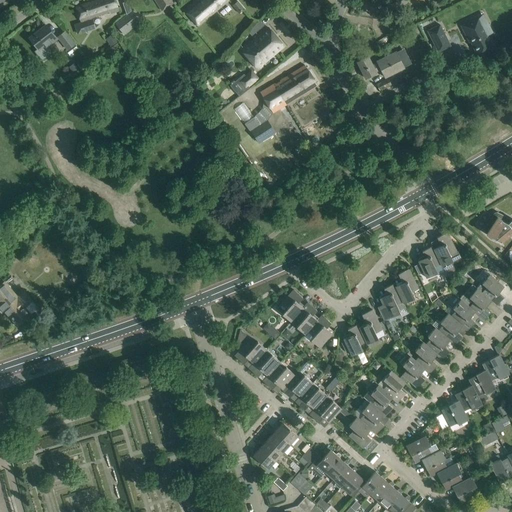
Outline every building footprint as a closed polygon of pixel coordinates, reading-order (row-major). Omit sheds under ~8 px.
[(119,10),(117,4),(115,0),(97,0),(76,7),(80,21),(81,21),(82,23),(75,25),(78,34),(95,28),(92,18),(109,12),(109,13),(119,10)] [(153,0),(161,12),(175,3),(172,0),(153,0)] [(196,0),(184,10),(198,26),(221,6),(229,0),(196,0)] [(239,15),(244,10),(238,3),(233,7),(239,15)] [(133,10),(115,23),(124,34),(134,26),(133,25),(140,20),(133,10)] [(468,37),(476,54),(492,45),(490,41),(487,36),(493,33),(488,24),(482,28),(478,19),(472,22),(470,20),(460,25),(467,38),(468,37)] [(259,20),(249,32),(252,35),(264,25),(259,20)] [(52,33),(46,25),(30,38),(36,46),(38,49),(49,41),(50,43),(56,38),(52,33)] [(434,43),(446,37),(440,25),(427,31),(434,43)] [(241,50),(257,68),(283,45),(268,27),(241,50)] [(65,33),(59,38),(67,50),(74,44),(75,44),(66,32),(65,33)] [(381,49),(394,41),(389,34),(376,41),(381,49)] [(376,73),(375,72),(381,69),(385,77),(404,68),(396,52),(377,61),(378,62),(372,65),(368,57),(357,62),(365,78),(376,73)] [(286,104),(317,85),(304,65),(274,84),(286,104)] [(252,70),(240,80),(246,88),(259,78),(252,70)] [(401,72),(385,80),(376,85),(380,91),(388,86),(404,78),(401,72)] [(286,104),(274,84),(260,92),(273,113),(286,104)] [(269,124),(260,129),(243,103),(237,108),(259,142),(274,132),(269,124)] [(319,138),(320,137),(314,127),(310,129),(311,131),(308,133),(307,131),(304,133),(311,145),(319,138)] [(483,231),(489,236),(500,242),(511,231),(511,219),(509,222),(506,220),(507,220),(504,218),(503,220),(493,215),(483,231)] [(436,237),(441,246),(442,248),(435,251),(441,263),(442,266),(453,261),(450,255),(456,252),(447,232),(436,237)] [(427,260),(420,263),(419,260),(418,261),(426,278),(437,273),(434,267),(441,263),(435,251),(433,246),(422,251),(425,258),(426,258),(427,260)] [(478,259),(474,263),(475,264),(478,267),(480,268),(481,267),(483,264),(484,264),(483,264),(482,263),(478,259)] [(398,274),(402,283),(403,283),(404,285),(397,289),(402,301),(403,302),(414,297),(411,291),(418,288),(408,269),(398,274)] [(489,274),(483,281),(482,282),(486,287),(482,292),(481,292),(489,298),(488,299),(496,306),(504,297),(498,292),(497,292),(495,291),(501,284),(503,287),(503,286),(489,274)] [(5,282),(0,285),(0,306),(17,327),(31,315),(26,309),(33,302),(24,292),(18,297),(5,282)] [(388,297),(382,300),(380,298),(384,307),(389,317),(400,312),(396,304),(402,301),(397,289),(394,283),(384,288),(387,295),(388,297)] [(482,292),(477,288),(469,296),(474,300),(468,306),(472,309),(472,310),(483,320),(491,311),(485,306),(483,304),(488,299),(489,298),(481,292),(482,292)] [(293,289),(290,293),(279,305),(285,311),(282,313),(285,316),(291,321),(295,317),(301,310),(295,305),(297,303),(302,297),(293,289)] [(468,306),(460,299),(453,308),(455,310),(451,315),(460,324),(459,324),(467,331),(475,322),(469,317),(467,315),(472,310),(472,309),(468,306)] [(301,322),(297,326),(305,334),(307,331),(316,323),(315,322),(309,317),(311,315),(312,316),(317,310),(308,302),(301,310),(295,317),(301,322)] [(361,314),(366,324),(366,323),(368,326),(361,329),(360,329),(366,342),(366,341),(367,343),(378,337),(375,331),(381,328),(372,309),(361,314)] [(451,315),(448,313),(441,321),(443,323),(438,329),(447,338),(454,345),(462,336),(457,331),(456,331),(454,330),(459,324),(460,324),(451,315)] [(322,315),(319,319),(315,322),(316,323),(307,331),(313,337),(311,339),(320,347),(332,333),(330,335),(324,330),(326,328),(331,323),(322,315)] [(352,338),(345,341),(344,338),(343,339),(351,355),(363,350),(360,344),(366,342),(360,329),(361,329),(358,324),(347,329),(350,336),(351,335),(352,338)] [(438,329),(435,327),(428,336),(430,338),(425,343),(434,352),(442,359),(450,350),(444,345),(444,346),(442,344),(447,338),(438,329)] [(274,328),(269,334),(275,339),(280,334),(274,328)] [(255,361),(253,363),(254,363),(262,354),(266,349),(265,348),(258,341),(253,346),(248,342),(251,339),(247,336),(240,329),(240,330),(236,344),(238,346),(241,348),(234,356),(243,364),(247,360),(248,358),(250,356),(255,361)] [(423,341),(415,350),(420,355),(415,360),(422,366),(421,367),(429,373),(437,364),(431,359),(431,360),(429,358),(434,352),(425,343),(423,341)] [(289,342),(285,347),(290,350),(293,346),(289,342)] [(266,349),(262,354),(254,363),(253,363),(249,368),(258,376),(261,372),(263,371),(262,370),(264,368),(270,373),(267,376),(268,376),(276,367),(280,361),(272,354),(271,354),(266,349)] [(335,365),(343,366),(344,353),(336,352),(335,365)] [(489,359),(490,360),(482,364),(485,370),(491,379),(498,375),(499,378),(509,373),(499,354),(498,355),(489,359)] [(410,355),(402,365),(407,369),(402,375),(417,388),(424,379),(419,374),(418,374),(416,372),(421,367),(422,366),(415,360),(414,359),(410,355)] [(311,363),(308,359),(298,371),(301,374),(311,363)] [(376,360),(371,365),(376,370),(381,365),(376,360)] [(286,367),(280,361),(276,367),(268,376),(267,376),(263,381),(272,389),(275,385),(277,383),(276,383),(278,381),(284,386),(295,374),(286,367)] [(316,363),(314,366),(322,372),(326,368),(316,363)] [(405,383),(390,370),(383,379),(387,383),(383,388),(390,395),(389,395),(397,402),(405,393),(399,388),(397,387),(402,381),(404,383),(405,383)] [(475,374),(476,375),(468,379),(471,385),(476,394),(484,390),(486,393),(496,388),(491,379),(485,370),(475,374)] [(303,376),(297,371),(295,374),(284,386),(281,389),(290,397),(294,393),(295,391),(296,389),(302,394),(308,387),(313,382),(304,375),(303,376)] [(338,376),(332,382),(336,385),(341,379),(338,376)] [(308,406),(309,404),(310,402),(316,407),(322,399),(323,400),(327,395),(318,387),(313,382),(308,387),(302,394),(295,402),(304,410),(308,406)] [(51,383),(38,384),(39,398),(58,396),(57,387),(52,387),(51,383)] [(378,384),(370,393),(368,391),(363,396),(369,402),(381,412),(381,413),(384,416),(392,407),(387,402),(386,403),(384,401),(389,395),(390,395),(383,388),(378,384)] [(462,390),(462,391),(455,394),(458,400),(463,409),(470,406),(471,408),(481,403),(476,394),(471,385),(462,390)] [(332,400),(327,395),(323,400),(322,399),(316,407),(309,414),(318,423),(322,418),(323,417),(323,416),(325,414),(330,420),(328,422),(331,420),(335,415),(341,408),(332,400)] [(448,405),(449,406),(441,410),(445,419),(449,426),(457,422),(458,424),(468,419),(463,409),(458,400),(448,405)] [(362,410),(365,412),(359,418),(369,426),(368,427),(376,434),(384,425),(378,420),(376,418),(381,413),(381,412),(369,402),(362,410)] [(344,406),(340,411),(343,414),(348,409),(344,406)] [(371,439),(365,434),(363,433),(368,427),(369,426),(359,418),(357,415),(349,425),(354,429),(348,435),(363,448),(371,439)] [(497,432),(504,428),(501,423),(508,420),(506,415),(492,423),(497,432)] [(277,423),(279,425),(275,430),(290,444),(297,436),(280,420),(277,423)] [(491,423),(483,426),(487,433),(494,430),(491,423)] [(270,431),(272,433),(268,438),(283,452),(290,444),(275,430),(273,428),(270,431)] [(494,431),(479,439),(482,445),(497,438),(494,431)] [(263,439),(265,441),(260,446),(275,461),(283,452),(268,438),(265,436),(263,439)] [(406,446),(411,455),(412,455),(415,463),(421,460),(421,459),(431,453),(427,446),(430,445),(425,436),(406,446)] [(258,449),(253,455),(268,469),(275,461),(260,446),(258,444),(256,447),(258,449)] [(306,461),(315,451),(310,447),(302,456),(306,461)] [(330,449),(329,451),(317,464),(325,472),(339,457),(341,455),(338,452),(336,455),(330,449)] [(421,460),(426,469),(427,469),(431,476),(437,473),(436,473),(447,467),(443,459),(445,458),(440,449),(431,453),(421,459),(421,460)] [(306,461),(311,465),(320,455),(315,451),(306,461)] [(511,465),(508,456),(507,457),(501,460),(500,458),(490,463),(500,483),(510,478),(509,477),(511,475),(511,465)] [(346,459),(344,462),(339,457),(325,472),(333,479),(347,464),(349,462),(346,459)] [(437,473),(441,483),(442,482),(446,490),(452,487),(462,481),(458,473),(460,472),(455,462),(447,467),(436,473),(437,473)] [(354,467),(352,469),(347,464),(333,479),(341,486),(355,471),(357,469),(354,467)] [(365,476),(362,474),(360,476),(355,471),(341,486),(350,494),(365,476)] [(375,471),(372,475),(369,479),(362,486),(370,494),(384,479),(386,476),(383,474),(381,476),(375,471)] [(303,476),(299,472),(297,475),(290,482),(294,486),(303,476)] [(294,486),(299,490),(307,480),(303,476),(294,486)] [(457,496),(461,503),(478,495),(474,487),(476,486),(471,476),(462,481),(452,487),(457,496)] [(283,490),(287,486),(278,478),(274,482),(283,490)] [(391,481),(389,483),(384,479),(370,494),(378,501),(392,486),(394,484),(391,481)] [(304,495),(311,487),(313,485),(307,480),(299,490),(304,495)] [(402,491),(399,488),(397,491),(392,486),(378,501),(386,508),(400,493),(402,491)] [(286,499),(284,494),(275,497),(274,493),(268,496),(271,504),(286,499)] [(407,495),(405,498),(400,493),(386,508),(390,511),(397,511),(410,498),(407,495)] [(315,504),(313,503),(306,496),(302,500),(311,508),(315,504)] [(284,509),(284,511),(303,511),(305,511),(307,511),(311,508),(302,500),(297,505),(284,509)] [(403,511),(410,511),(415,507),(411,502),(403,511)]
